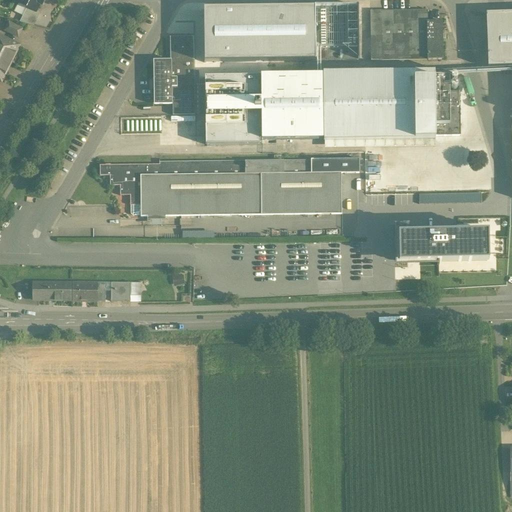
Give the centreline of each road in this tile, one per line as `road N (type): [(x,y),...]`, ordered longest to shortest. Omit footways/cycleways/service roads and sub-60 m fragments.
road 1 (primary): [(511,312),(0,322)]
road 2 (residential): [(33,222),(51,214),(170,0)]
road 3 (track): [(301,318),(307,511)]
road 4 (primary): [(0,140),(85,0)]
